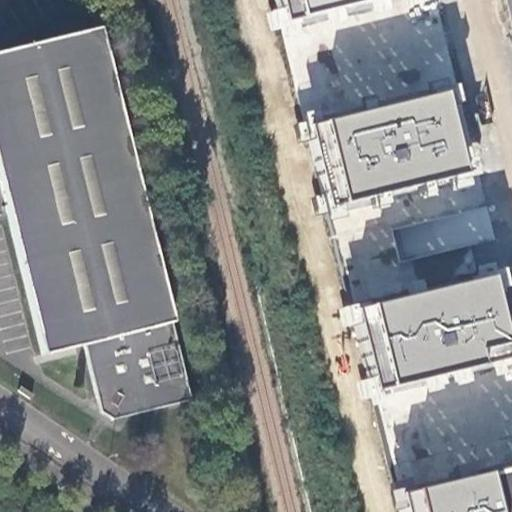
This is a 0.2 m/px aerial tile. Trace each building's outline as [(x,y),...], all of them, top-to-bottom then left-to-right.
[(290,0),(295,19),(370,0),(290,0)] [(95,31),(0,53),(0,191),(41,354),(81,343),(98,410),(112,418),(189,398),(95,31)] [(320,124),(341,204),(474,171),(455,91),(320,124)] [(364,307),(384,388),(511,356),(511,330),(499,275),(364,307)] [(511,511),(511,467),(408,493),(413,511),(511,511)]
